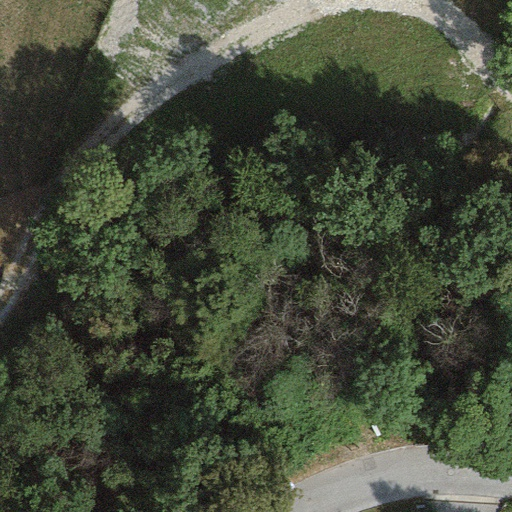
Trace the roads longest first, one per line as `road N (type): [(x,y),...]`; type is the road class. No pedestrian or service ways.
road 1 (track): [(26,255),(56,182),(109,133),(267,26),(355,4),(438,15),(511,99)]
road 2 (unknown): [(26,255),(147,300),(479,472)]
road 3 (unclassified): [(300,511),(381,478),(431,471),(511,478)]
